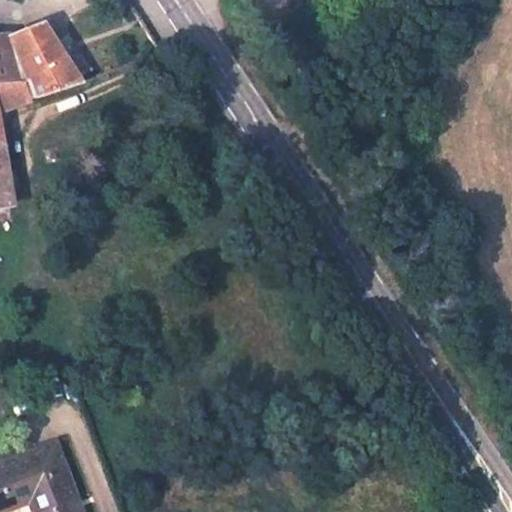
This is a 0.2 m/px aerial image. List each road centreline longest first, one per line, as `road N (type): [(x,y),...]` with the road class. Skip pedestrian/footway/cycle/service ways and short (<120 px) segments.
road 1 (secondary): [(508,511),(177,0)]
road 2 (track): [(308,202),(348,125),(453,0)]
